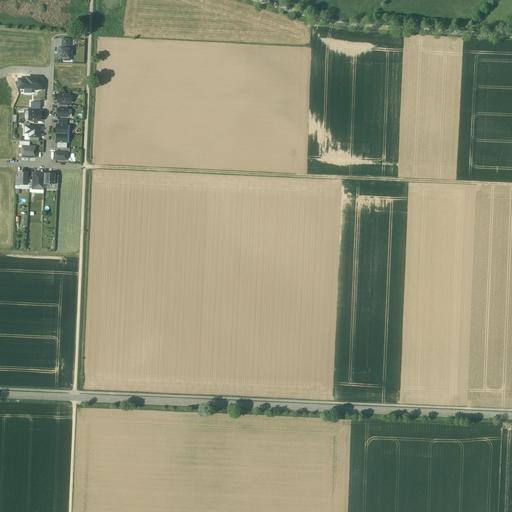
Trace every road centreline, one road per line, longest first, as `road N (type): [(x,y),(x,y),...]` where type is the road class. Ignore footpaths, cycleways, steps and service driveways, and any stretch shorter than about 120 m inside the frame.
road 1 (tertiary): [(0,394),(511,416)]
road 2 (track): [(84,167),(511,187)]
road 3 (unclassified): [(511,35),(342,24),(256,0)]
road 4 (track): [(84,167),(74,398)]
road 5 (track): [(91,0),(84,167)]
road 6 (residential): [(45,165),(50,72),(0,73)]
